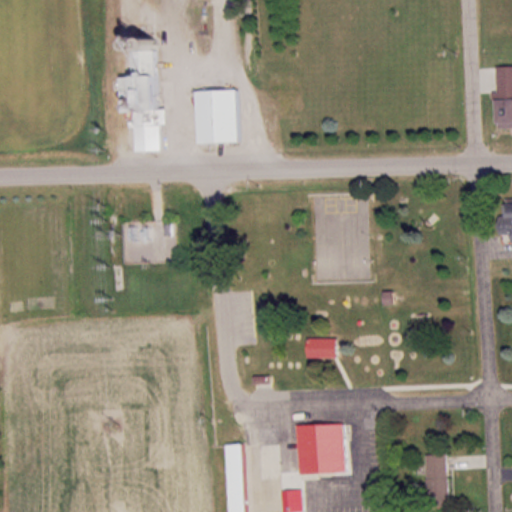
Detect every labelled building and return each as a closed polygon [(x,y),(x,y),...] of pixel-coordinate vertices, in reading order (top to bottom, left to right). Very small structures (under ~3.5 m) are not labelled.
[(127,77),(129,113),(139,112),(141,152),(169,150),(163,37),(138,39),(139,77),(127,77)] [(511,128),(511,66),(500,67),(501,129),(511,128)] [(202,91),(203,145),(245,143),(243,90),(202,91)] [(310,360),(342,360),(342,339),(310,339),(310,360)] [(352,475),(351,425),(304,426),(304,476),(352,475)] [(234,511),(252,511),(250,445),(232,446),(234,511)] [(430,456),(431,510),(453,510),(453,456),(430,456)]
